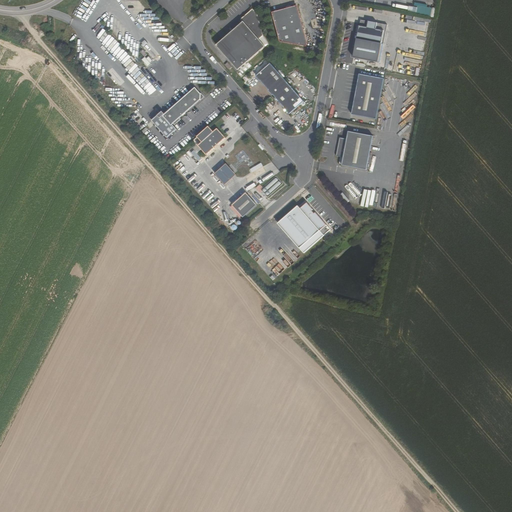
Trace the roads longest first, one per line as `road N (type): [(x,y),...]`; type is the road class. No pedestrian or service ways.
road 1 (track): [(23,11),(27,26),(457,511)]
road 2 (unknown): [(320,105),(319,122),(391,130),(385,167),(376,175),(308,167)]
